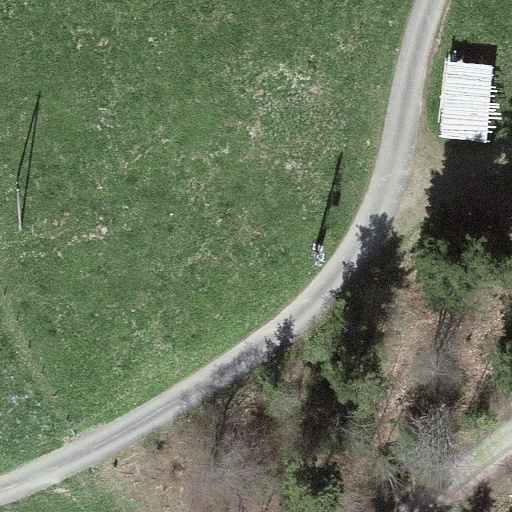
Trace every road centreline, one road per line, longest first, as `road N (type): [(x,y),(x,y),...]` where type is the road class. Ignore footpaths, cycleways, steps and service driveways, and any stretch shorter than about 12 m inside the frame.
road 1 (track): [(347,264),(287,326),(178,400),(0,489)]
road 2 (track): [(433,0),(385,193),(347,264)]
road 3 (track): [(347,264),(511,148)]
road 4 (unclassified): [(414,511),(511,434)]
